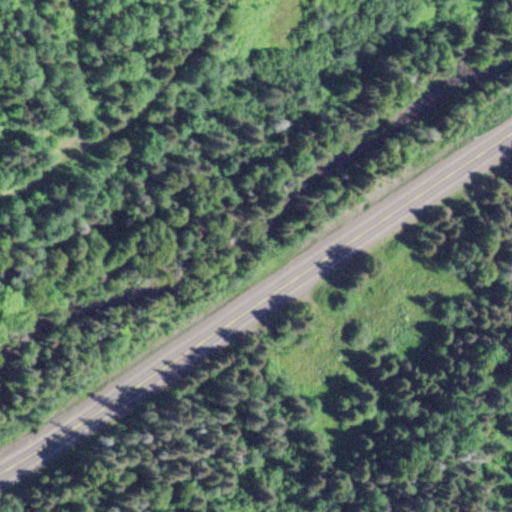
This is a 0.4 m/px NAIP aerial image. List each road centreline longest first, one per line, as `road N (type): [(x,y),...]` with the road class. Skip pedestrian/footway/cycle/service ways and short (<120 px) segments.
road 1 (primary): [(0,475),(511,129)]
road 2 (track): [(234,0),(142,106),(77,160),(0,199)]
